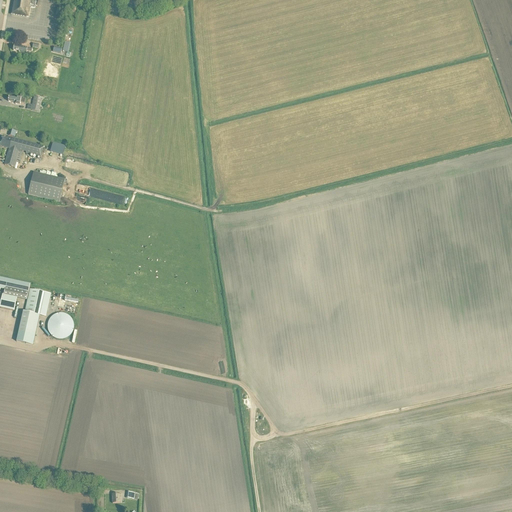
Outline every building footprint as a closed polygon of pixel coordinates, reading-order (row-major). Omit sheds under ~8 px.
[(13,0),(11,15),(28,18),(30,8),(35,9),(36,0),(13,0)] [(65,42),(63,51),(69,53),(71,43),(65,42)] [(33,50),(14,46),(13,47),(13,50),(13,51),(19,52),(19,53),(26,55),(27,52),(32,53),(33,50)] [(39,112),(42,99),(34,97),(31,111),(39,112)] [(44,147),(8,137),(8,139),(2,137),(0,145),(0,146),(9,149),(5,165),(15,168),(17,161),(20,162),(23,152),(26,152),(26,154),(41,158),(44,147)] [(63,155),(65,146),(53,142),(50,151),(63,155)] [(65,180),(34,173),(28,195),(59,203),(65,180)] [(27,301),(30,285),(0,278),(0,290),(0,291),(0,289),(5,291),(4,296),(3,296),(0,308),(14,312),(17,298),(27,301)] [(33,346),(40,316),(46,317),(48,308),(46,308),(49,294),(30,290),(25,313),(23,312),(17,342),(33,346)] [(52,318),(48,323),(48,330),(51,336),(56,340),(63,340),(69,338),(73,332),(74,325),(71,319),(65,315),(58,315),(52,318)] [(121,494),(112,495),(113,504),(121,504),(121,494)]
